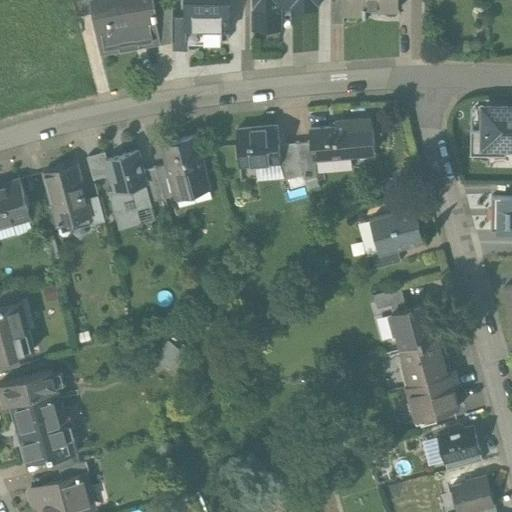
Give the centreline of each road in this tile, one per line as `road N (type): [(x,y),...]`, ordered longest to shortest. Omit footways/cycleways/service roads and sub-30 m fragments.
road 1 (residential): [(421,79),(264,87),(0,139)]
road 2 (residential): [(511,422),(421,79)]
